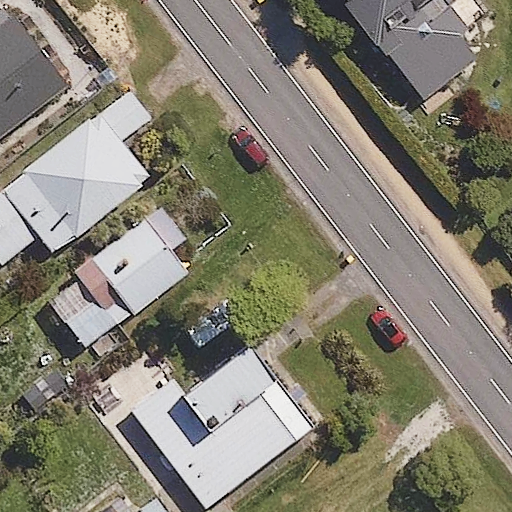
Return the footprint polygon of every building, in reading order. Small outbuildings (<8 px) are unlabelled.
[(430,0),(335,0),(420,104),(476,58),(429,1),(430,0)] [(0,128),(64,79),(5,1),(0,4),(0,128)] [(148,114),(124,85),(0,186),(0,259),(37,229),(52,248),(146,171),(118,137),(148,114)] [(182,236),(159,204),(43,290),(84,344),(185,268),(168,246),(182,236)] [(311,421),(239,326),(131,408),(203,503),(311,421)]
